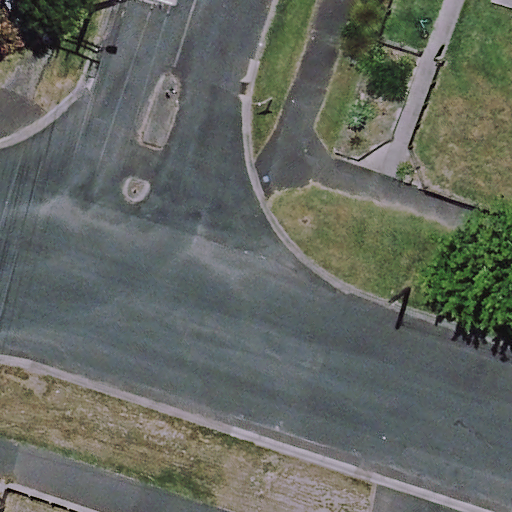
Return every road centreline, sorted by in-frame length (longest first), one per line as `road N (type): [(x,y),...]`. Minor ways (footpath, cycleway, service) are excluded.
road 1 (residential): [(90,297),(511,437)]
road 2 (residential): [(90,297),(193,0)]
